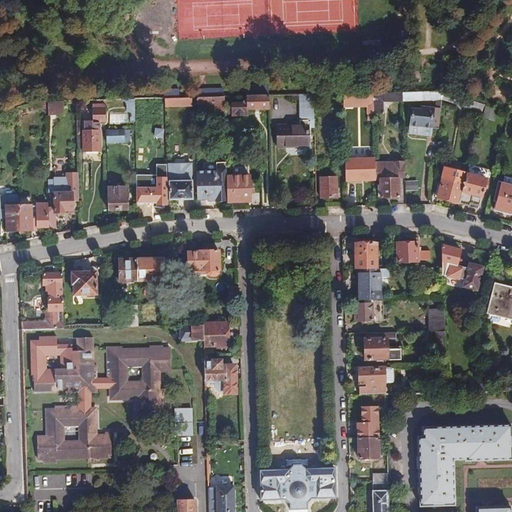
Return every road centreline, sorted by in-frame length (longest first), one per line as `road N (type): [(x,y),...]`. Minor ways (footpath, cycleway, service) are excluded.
road 1 (residential): [(339,511),(345,501),(333,222)]
road 2 (residential): [(248,224),(250,503),(257,511)]
road 3 (residential): [(11,258),(20,505),(0,505)]
road 4 (residential): [(11,258),(178,223),(248,224)]
road 5 (residential): [(333,222),(437,220),(511,239)]
